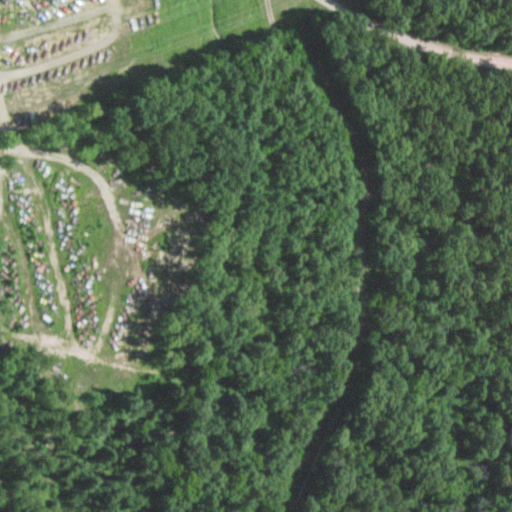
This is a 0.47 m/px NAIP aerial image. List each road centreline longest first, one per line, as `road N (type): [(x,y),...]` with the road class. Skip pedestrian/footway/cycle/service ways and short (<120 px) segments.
road 1 (track): [(261,0),(263,17),(323,102),(349,218),(345,335),(268,511)]
road 2 (residential): [(317,0),(387,39),(511,66)]
